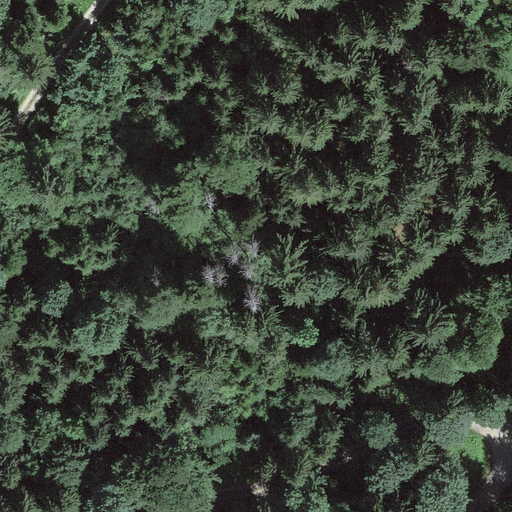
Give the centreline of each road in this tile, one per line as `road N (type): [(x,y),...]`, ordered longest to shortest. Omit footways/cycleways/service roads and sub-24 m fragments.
road 1 (track): [(78,511),(111,501),(282,488),(434,415),(486,427),(507,459),(490,511)]
road 2 (track): [(113,0),(0,165)]
